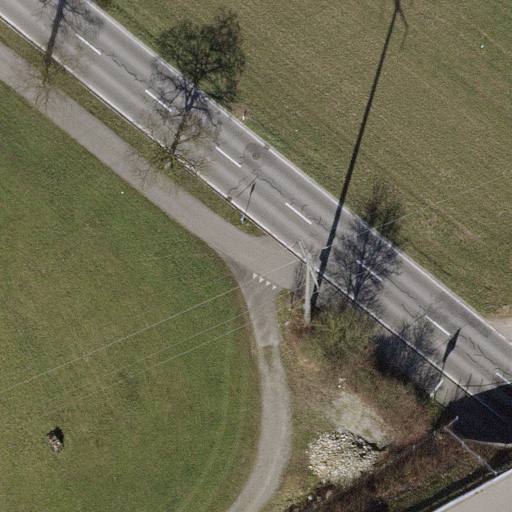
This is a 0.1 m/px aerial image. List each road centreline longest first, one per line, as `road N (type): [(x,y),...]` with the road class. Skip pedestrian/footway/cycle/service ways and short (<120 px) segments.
road 1 (secondary): [(511,382),(35,0)]
road 2 (track): [(320,230),(266,271),(276,444),(231,511)]
